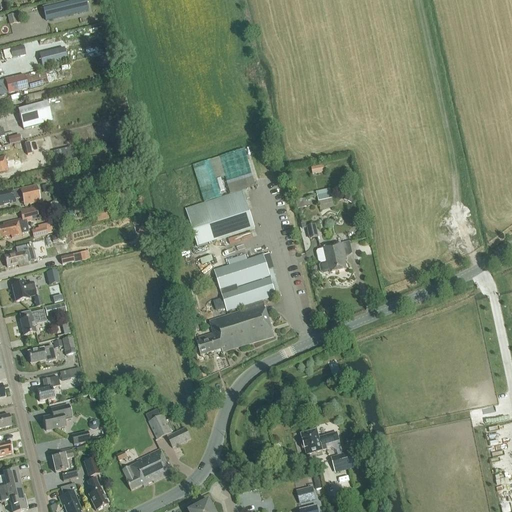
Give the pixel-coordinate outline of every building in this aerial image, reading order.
[(10,24),(22,22),(20,13),(9,15),(10,24)] [(27,61),(23,47),(10,50),(12,59),(19,57),(20,62),(27,61)] [(63,49),(39,55),(42,68),(67,62),(63,49)] [(5,81),(8,95),(27,90),(24,77),(5,81)] [(51,122),(45,103),(18,111),(23,130),(51,122)] [(12,144),(23,141),(20,134),(9,137),(12,144)] [(7,168),(15,167),(14,160),(6,162),(5,157),(0,158),(0,172),(8,171),(7,168)] [(31,160),(20,162),(23,173),(33,171),(31,160)] [(324,173),(323,166),(311,168),(312,175),(324,173)] [(0,206),(15,203),(15,201),(22,199),(24,206),(39,202),(36,187),(13,192),(12,189),(0,191),(0,206)] [(316,192),(318,202),(332,199),(330,189),(316,192)] [(183,212),(196,250),(253,231),(240,193),(183,212)] [(71,206),(70,200),(61,202),(62,208),(71,206)] [(35,208),(19,212),(22,221),(22,224),(25,223),(38,220),(35,208)] [(3,227),(0,227),(0,239),(11,237),(11,239),(21,236),(21,235),(28,233),(25,223),(22,224),(22,221),(18,222),(18,221),(2,224),(3,227)] [(309,240),(318,238),(315,226),(306,228),(309,240)] [(45,228),(31,231),(33,239),(47,236),(45,228)] [(53,237),(43,239),(46,254),(56,252),(53,237)] [(12,256),(4,258),(6,269),(17,266),(18,268),(29,266),(28,264),(36,262),(32,245),(15,249),(15,252),(12,253),(12,256)] [(330,274),(346,271),(344,262),(346,261),(342,245),(323,250),(326,264),(321,265),(320,267),(321,273),(323,275),(330,273),(330,274)] [(79,254),(60,258),(62,266),(81,261),(79,254)] [(276,297),(264,257),(214,272),(227,313),(276,297)] [(48,286),(59,284),(56,271),(45,274),(48,286)] [(25,286),(24,284),(11,287),(15,303),(29,300),(29,298),(35,297),(32,284),(25,286)] [(193,296),(191,290),(179,293),(182,307),(189,306),(187,298),(193,296)] [(35,308),(42,307),(40,297),(33,299),(35,308)] [(222,353),(273,338),(263,304),(243,309),(244,312),(210,322),(214,335),(216,334),(221,351),(222,353)] [(66,313),(64,305),(45,309),(46,317),(66,313)] [(35,334),(34,326),(46,323),(44,312),(31,314),(32,319),(20,321),(24,337),(35,334)] [(216,334),(214,335),(198,339),(199,343),(196,344),(200,357),(221,351),(216,334)] [(71,338),(62,340),(65,356),(75,354),(71,338)] [(27,353),(30,365),(45,361),(48,363),(55,361),(52,347),(43,350),(43,349),(27,353)] [(68,371),(60,373),(61,382),(70,380),(68,371)] [(52,389),(59,387),(57,378),(42,381),(44,390),(36,392),(39,403),(54,399),(52,389)] [(68,406),(50,410),(52,417),(43,419),(46,432),(65,427),(63,421),(71,419),(68,406)] [(0,429),(11,427),(8,415),(0,416),(0,429)] [(162,416),(148,423),(157,441),(171,434),(162,416)] [(191,441),(185,429),(167,438),(173,450),(191,441)] [(326,445),(339,442),(337,433),(319,438),(317,432),(302,436),(304,442),(303,442),(301,444),(303,449),(305,450),(307,456),(327,450),(326,445)] [(71,436),(73,446),(89,443),(87,433),(71,436)] [(0,457),(12,455),(9,442),(0,443),(0,457)] [(67,471),(65,460),(73,459),(71,451),(61,454),(62,457),(52,459),(55,474),(67,471)] [(154,484),(172,475),(160,451),(137,462),(138,464),(122,471),(127,480),(126,481),(131,492),(143,486),(144,488),(149,486),(148,484),(153,482),(154,484)] [(126,459),(123,452),(115,456),(118,462),(126,459)] [(83,463),(88,479),(100,475),(95,459),(83,463)] [(2,475),(5,488),(0,489),(0,496),(20,492),(17,479),(19,478),(18,472),(16,473),(15,471),(2,475)] [(77,478),(76,472),(62,475),(63,482),(77,478)] [(95,511),(96,511),(108,506),(94,478),(86,483),(92,494),(87,496),(95,511)] [(63,496),(58,499),(62,508),(63,507),(65,511),(81,511),(73,493),(77,491),(74,485),(60,489),(63,496)] [(315,502),(312,488),(296,491),(299,506),(315,502)] [(20,492),(0,496),(0,504),(3,504),(4,507),(9,506),(10,511),(25,511),(27,511),(25,505),(24,505),(20,492)] [(214,511),(209,503),(191,511),(214,511)]
